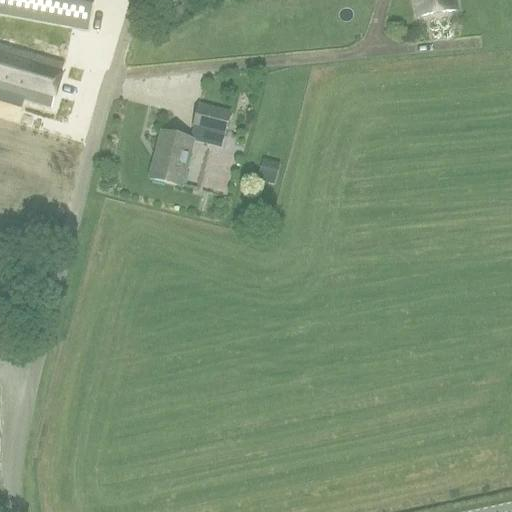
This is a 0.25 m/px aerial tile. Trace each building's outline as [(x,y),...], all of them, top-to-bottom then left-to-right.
[(0,0),(0,17),(88,34),(94,0),(0,0)] [(414,0),(418,18),(456,12),(454,0),(414,0)] [(0,93),(51,109),(65,65),(0,45),(0,93)] [(224,137),(230,114),(199,106),(193,130),(224,137)] [(0,187),(11,190),(25,134),(0,128),(0,187)] [(181,188),(192,143),(193,141),(190,141),(162,134),(150,181),(181,188)]
